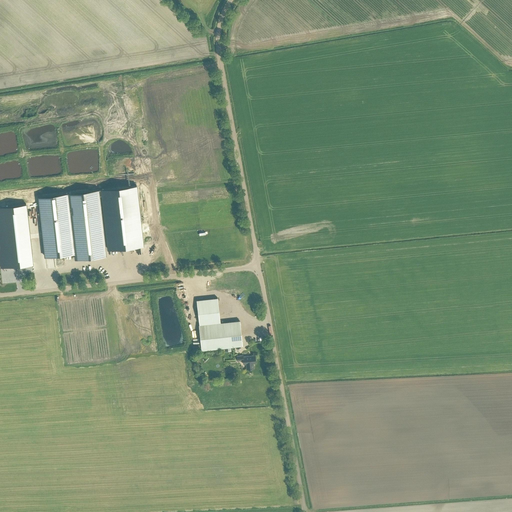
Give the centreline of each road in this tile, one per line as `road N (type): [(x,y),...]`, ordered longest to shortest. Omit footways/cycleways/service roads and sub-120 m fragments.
road 1 (unclassified): [(258,266),(218,50),(230,0)]
road 2 (unclassified): [(0,294),(258,266)]
road 3 (unclassified): [(258,266),(305,511)]
